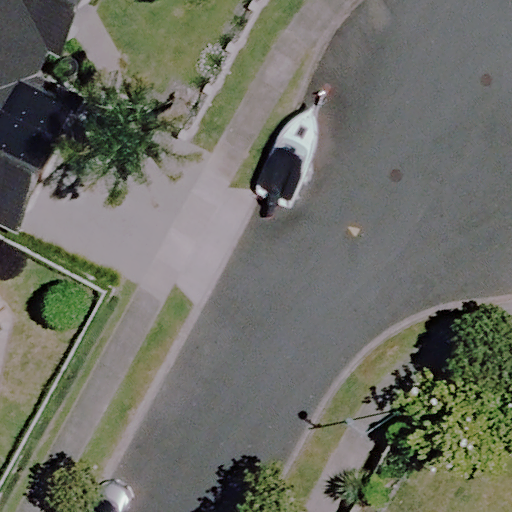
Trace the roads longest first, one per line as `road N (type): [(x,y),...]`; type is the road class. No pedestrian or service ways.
road 1 (residential): [(184,511),(299,314),(469,137)]
road 2 (residential): [(469,137),(492,0)]
